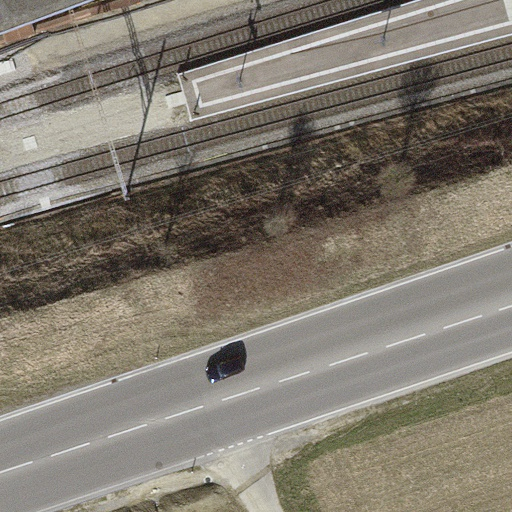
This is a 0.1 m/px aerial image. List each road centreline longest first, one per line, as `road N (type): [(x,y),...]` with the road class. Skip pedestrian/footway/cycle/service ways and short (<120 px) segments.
road 1 (primary): [(511,301),(0,475)]
road 2 (track): [(220,399),(267,511)]
